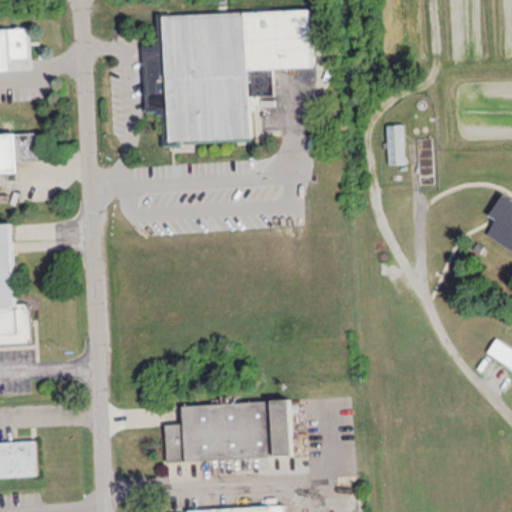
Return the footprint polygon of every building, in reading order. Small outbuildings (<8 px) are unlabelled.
[(250,68),(314,66),(312,9),(159,13),(160,43),(147,44),(149,113),(164,112),(165,146),(182,146),(181,142),(252,139),(250,68)] [(0,70),(11,70),(11,59),(31,58),(30,27),(0,28),(0,70)] [(274,68),(251,69),(252,94),(275,94),(274,68)] [(386,123),(388,163),(404,162),(403,123),(386,123)] [(0,134),(0,172),(19,171),(19,157),(38,156),(37,133),(0,134)] [(511,200),(502,195),(491,214),(497,218),(488,232),(511,246),(511,200)] [(13,222),(0,222),(0,342),(31,341),(29,302),(17,303),(13,222)] [(511,366),(511,346),(497,337),(488,350),(511,366)] [(291,398),(182,403),(183,422),(165,423),(167,459),(293,454),(291,398)] [(0,475),(39,474),(37,439),(0,440),(0,475)]
